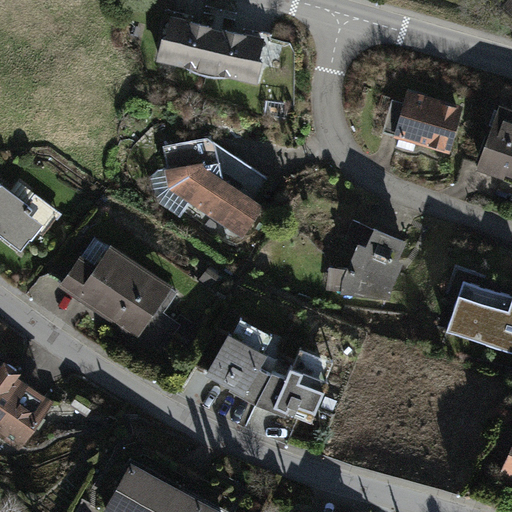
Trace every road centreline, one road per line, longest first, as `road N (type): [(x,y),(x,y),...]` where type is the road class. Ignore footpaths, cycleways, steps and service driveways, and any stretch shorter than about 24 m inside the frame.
road 1 (residential): [(0,298),(91,359),(259,449),(452,511)]
road 2 (residential): [(295,0),(511,60)]
